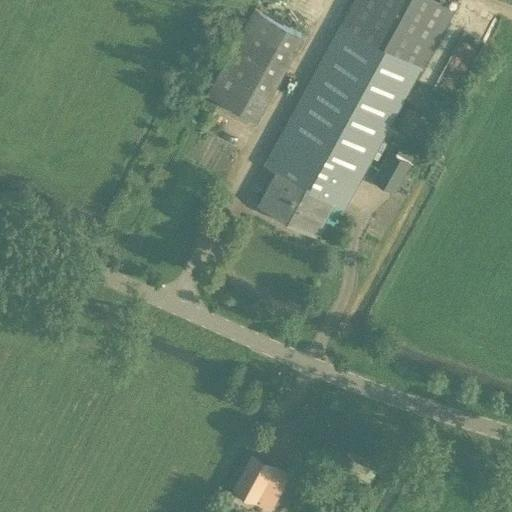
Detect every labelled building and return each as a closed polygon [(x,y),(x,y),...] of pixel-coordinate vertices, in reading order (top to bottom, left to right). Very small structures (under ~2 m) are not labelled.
[(441,0),(354,0),(265,164),(276,170),(258,202),(315,233),(333,201),(345,207),(421,67),(422,68),(455,7),(441,0)] [(256,118),(303,34),(252,8),(207,92),(256,118)] [(141,35),(115,82),(143,98),(169,50),(141,35)] [(393,190),(408,162),(387,150),(372,178),(393,190)] [(254,453),(235,488),(268,506),(287,471),(254,453)] [(369,484),(376,469),(349,458),(343,473),(369,484)]
